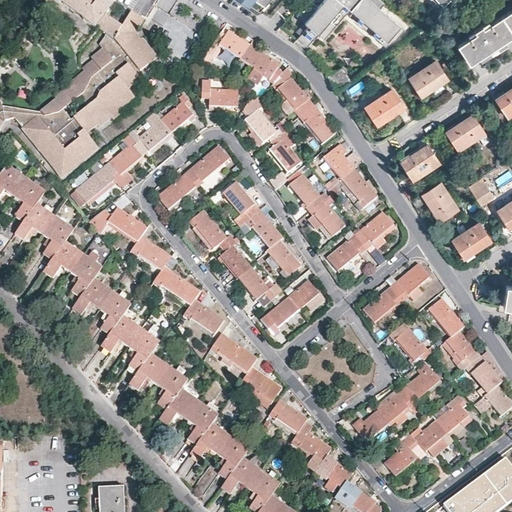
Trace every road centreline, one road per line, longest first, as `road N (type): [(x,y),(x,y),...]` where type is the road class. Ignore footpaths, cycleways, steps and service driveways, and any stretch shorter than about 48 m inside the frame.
road 1 (residential): [(273,357),(147,207),(148,184),(206,136),(229,139),(342,305)]
road 2 (residential): [(424,240),(309,68),(208,0)]
road 3 (residential): [(198,511),(0,291)]
road 4 (residential): [(273,357),(401,511)]
road 5 (residential): [(511,371),(424,240)]
road 6 (residential): [(511,436),(408,511)]
